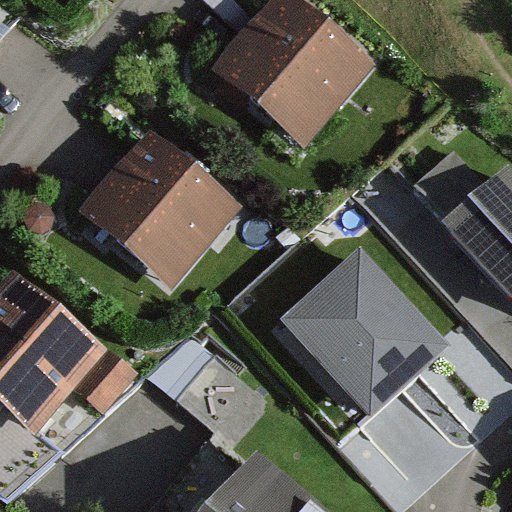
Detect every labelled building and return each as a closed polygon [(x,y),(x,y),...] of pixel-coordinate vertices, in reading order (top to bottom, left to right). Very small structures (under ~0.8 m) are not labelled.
[(360,74),(274,0),(272,0),(202,81),(288,156),(360,74)] [(224,213),(138,141),(71,220),(156,292),(224,213)] [(511,182),(510,180),(457,230),(511,287),(511,182)] [(445,344),(360,252),(287,319),(371,411),(445,344)] [(88,362),(0,282),(0,425),(17,441),(88,362)] [(186,401),(238,447),(274,407),(222,361),(186,401)] [(128,393),(102,368),(74,397),(100,422),(128,393)] [(293,511),(233,462),(191,511),(293,511)]
